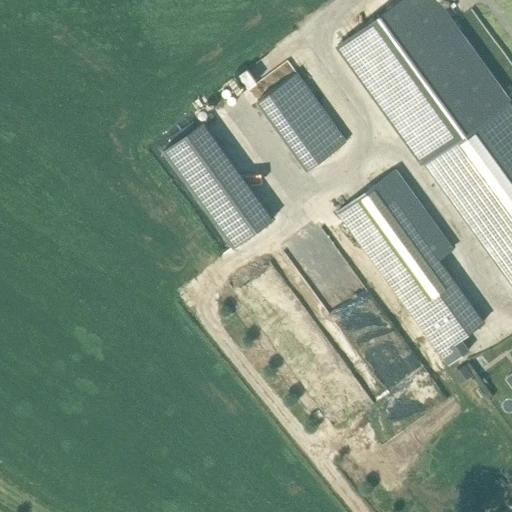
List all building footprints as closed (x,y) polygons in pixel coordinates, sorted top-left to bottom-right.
[(435,0),(398,0),(340,42),(425,160),(511,280),(511,106),(508,101),(435,0)] [(344,141),(289,59),(271,71),(278,81),(253,97),(302,169),(344,141)] [(201,118),(159,145),(226,246),(268,219),(201,118)] [(461,338),(484,322),(436,256),(450,246),(395,170),(338,211),(450,364),(469,350),(461,338)] [(350,311),(347,253),(304,255),(305,280),(323,280),(325,313),(345,312),(345,311),(350,311)] [(247,276),(280,332),(301,319),(268,264),(247,276)]
